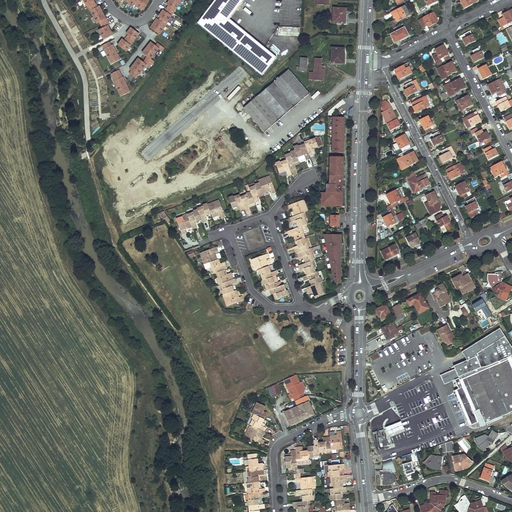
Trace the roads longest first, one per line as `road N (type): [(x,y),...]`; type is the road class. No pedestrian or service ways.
road 1 (secondary): [(365,61),(359,268)]
road 2 (residential): [(474,242),(383,61)]
road 3 (residential): [(276,511),(275,446),(358,413)]
road 4 (residential): [(367,499),(442,479),(511,499)]
road 5 (residential): [(447,30),(511,156)]
road 6 (residential): [(302,306),(275,307),(253,291),(229,229)]
